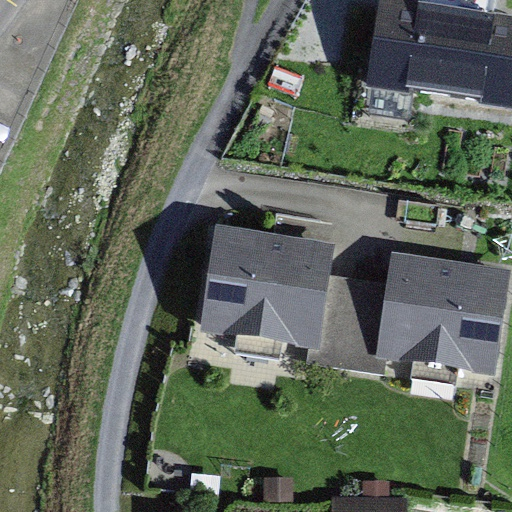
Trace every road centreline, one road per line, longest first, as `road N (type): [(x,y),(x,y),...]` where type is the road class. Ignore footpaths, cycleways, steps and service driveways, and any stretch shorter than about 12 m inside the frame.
road 1 (residential): [(180,176),(141,306),(109,511)]
road 2 (track): [(244,0),(180,176)]
